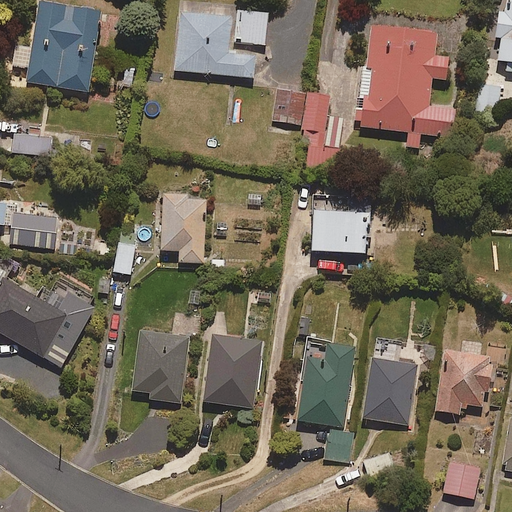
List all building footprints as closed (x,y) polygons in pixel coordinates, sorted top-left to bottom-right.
[(87,92),(102,9),(51,0),(39,0),(25,82),(87,92)] [(511,0),(508,0),(507,12),(498,11),(494,37),(499,38),(496,60),(508,62),(506,74),(511,74),(511,0)] [(268,44),(269,12),(240,10),(238,43),(268,44)] [(229,54),(231,16),(178,13),(176,71),(253,75),(254,55),(229,54)] [(362,125),(405,129),(404,147),(420,149),(421,133),(453,136),(455,110),(429,108),(431,78),(447,79),(449,57),(436,56),(438,33),(370,28),(367,66),(366,66),(358,66),(353,124),(362,125)] [(497,122),(500,86),(479,84),(476,120),(497,122)] [(308,93),(307,93),(279,88),(273,122),(302,127),(308,93)] [(344,120),(328,117),(331,96),(308,93),(302,127),(301,137),(309,139),(305,167),(337,171),(340,148),(344,120)] [(50,158),(53,137),(15,131),(11,153),(50,158)] [(188,201),(188,192),(163,192),(162,250),(179,250),(179,260),(204,260),(204,201),(188,201)] [(312,210),(311,252),(367,252),(367,226),(371,226),(371,210),(312,210)] [(55,249),(58,216),(12,213),(10,246),(55,249)] [(132,276),(137,246),(118,243),(113,272),(132,276)] [(44,288),(39,299),(0,279),(0,332),(64,365),(93,308),(67,295),(65,299),(44,288)] [(150,392),(150,400),(181,403),(188,335),(140,330),(134,390),(150,392)] [(254,408),(263,341),(210,334),(201,401),(254,408)] [(328,343),(325,358),(308,355),(298,419),(343,427),(356,347),(328,343)] [(486,407),(493,357),(445,349),(436,411),(464,415),(466,404),(486,407)] [(408,425),(418,365),(373,357),(363,418),(408,425)] [(511,418),(510,418),(502,469),(511,471),(511,418)] [(349,463),(354,433),(331,429),(325,458),(349,463)] [(474,499),(481,468),(451,461),(444,492),(474,499)]
